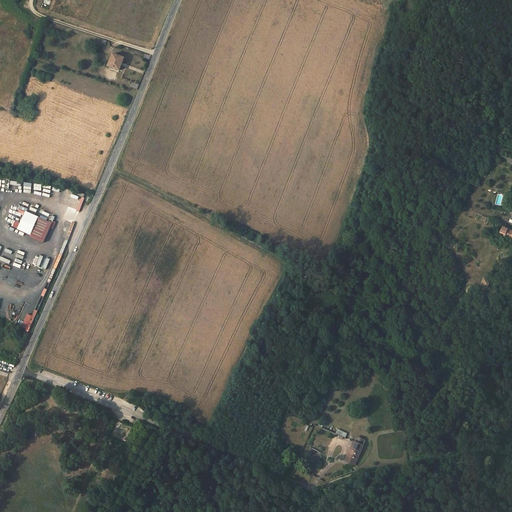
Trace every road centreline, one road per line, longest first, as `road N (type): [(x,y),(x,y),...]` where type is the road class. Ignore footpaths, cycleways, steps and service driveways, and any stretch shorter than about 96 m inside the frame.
road 1 (tertiary): [(179,0),(20,370)]
road 2 (track): [(109,167),(343,291),(382,330),(414,336)]
road 3 (residential): [(20,370),(311,487)]
